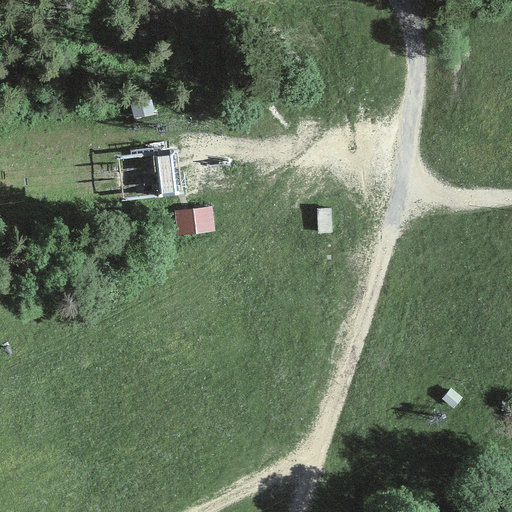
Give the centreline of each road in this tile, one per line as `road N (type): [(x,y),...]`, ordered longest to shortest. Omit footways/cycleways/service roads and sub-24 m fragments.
road 1 (track): [(403,185),(345,342),(315,460),(209,511)]
road 2 (track): [(402,0),(419,65),(403,185),(511,195)]
